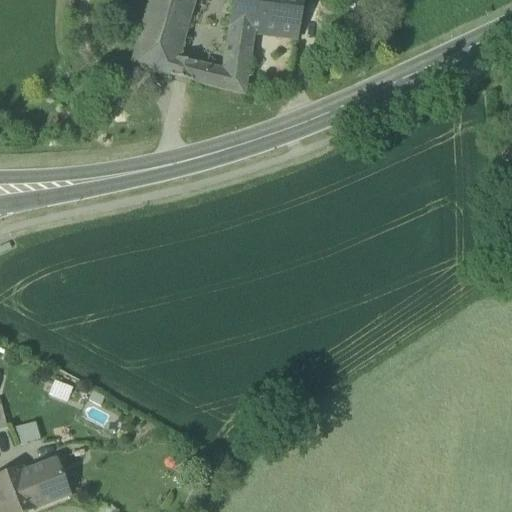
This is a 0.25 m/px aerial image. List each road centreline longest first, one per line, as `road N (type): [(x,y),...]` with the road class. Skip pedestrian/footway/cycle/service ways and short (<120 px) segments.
road 1 (tertiary): [(511,29),(268,138),(136,175)]
road 2 (tertiary): [(0,206),(136,175)]
road 3 (tertiary): [(136,175),(0,180)]
